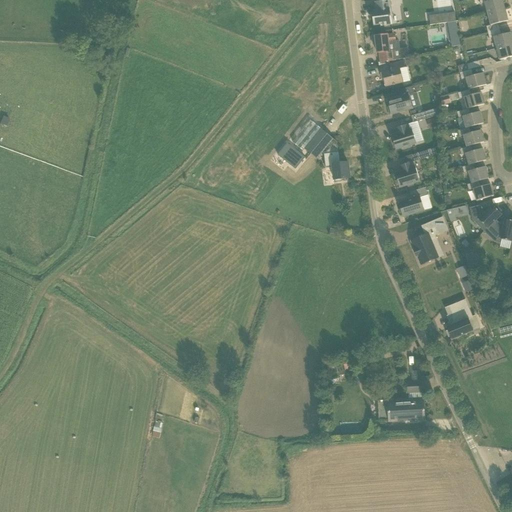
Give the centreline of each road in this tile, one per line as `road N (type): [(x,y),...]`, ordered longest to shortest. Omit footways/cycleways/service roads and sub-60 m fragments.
road 1 (residential): [(504,511),(379,239),(348,0)]
road 2 (track): [(0,376),(46,288),(173,182),(325,1),(335,0)]
road 3 (residential): [(511,68),(501,75),(494,121),(496,161),(511,177)]
